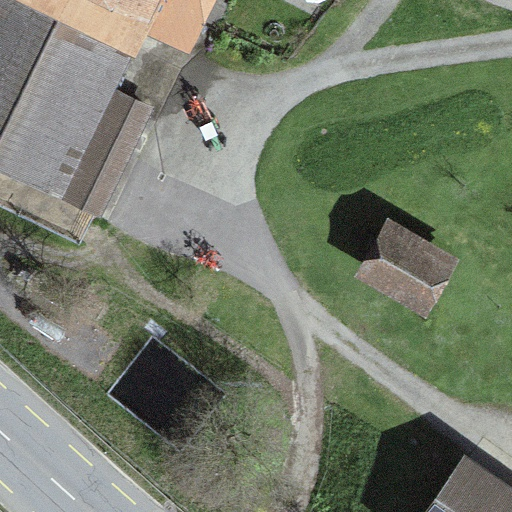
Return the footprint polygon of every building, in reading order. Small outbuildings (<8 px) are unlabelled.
[(0,0),(0,1),(123,57),(150,0),(157,0),(184,13),(189,0),(0,0)] [(108,88),(123,57),(0,1),(0,160),(58,188),(108,88)] [(146,106),(108,88),(58,188),(97,207),(146,106)] [(437,257),(399,234),(380,268),(418,290),(437,257)] [(510,511),(456,474),(429,511),(510,511)]
